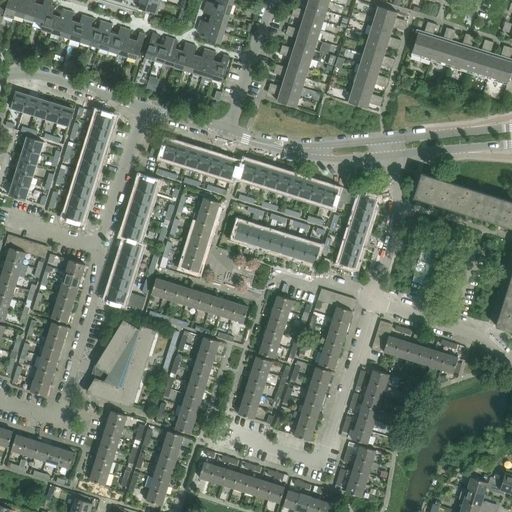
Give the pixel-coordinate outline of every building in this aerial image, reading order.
[(15,15),(19,0),(8,0),(5,12),(15,15)] [(25,18),(30,0),(19,0),(15,15),(25,18)] [(34,21),(39,4),(35,3),(36,0),(30,0),(25,18),(34,21)] [(44,24),(49,5),(50,5),(51,0),(44,0),(43,6),(39,4),(34,21),(43,23),(44,24)] [(112,0),(157,14),(161,0),(112,0)] [(230,15),(233,5),(216,0),(215,4),(207,1),(205,7),(216,10),(230,15)] [(326,11),(329,2),(323,0),(307,0),(309,0),(307,5),(326,11)] [(51,32),(56,16),(53,15),(55,7),(50,5),(49,5),(44,24),(43,23),(41,29),(51,32)] [(323,21),(326,11),(307,5),(306,10),(294,7),(293,11),(323,21)] [(396,18),(397,12),(378,6),(375,16),(406,26),(407,21),(396,18)] [(227,24),(230,15),(216,10),(205,7),(203,13),(212,15),(210,19),(227,24)] [(61,35),(69,11),(63,9),(60,17),(56,16),(51,32),(61,35)] [(71,38),(76,22),(72,21),(74,13),(69,11),(61,35),(71,38)] [(320,31),(323,21),(293,11),(291,16),(303,19),(301,25),(320,31)] [(80,41),(88,17),(82,15),(80,23),(76,22),(71,38),(80,41)] [(406,26),(375,16),(372,26),(391,32),(393,27),(404,30),(406,26)] [(90,44),(95,28),(91,27),(94,19),(88,17),(80,41),(90,44)] [(224,34),(227,24),(210,19),(209,23),(201,20),(199,26),(224,34)] [(99,47),(107,23),(101,21),(99,29),(95,28),(90,44),(99,47)] [(431,58),(438,39),(433,37),(437,24),(428,22),(424,34),(418,33),(412,52),(431,58)] [(109,50),(114,34),(110,33),(113,25),(107,23),(99,47),(109,50)] [(317,40),(320,31),(301,25),(300,30),(288,26),(287,31),(317,40)] [(221,44),(224,34),(199,26),(197,32),(205,34),(204,38),(221,44)] [(390,37),(391,32),(372,26),(369,35),(400,45),(401,40),(390,37)] [(511,39),(511,28),(504,26),(502,31),(511,33),(511,39),(511,40),(511,39)] [(119,53),(126,29),(120,27),(118,35),(114,34),(109,50),(119,53)] [(451,64),(457,45),(452,43),(456,30),(447,28),(443,40),(438,39),(431,58),(451,64)] [(128,56),(133,40),(129,39),(132,31),(126,29),(119,53),(128,56)] [(314,50),(317,40),(287,31),(285,35),(297,39),(295,44),(314,50)] [(136,67),(146,35),(140,33),(137,41),(133,40),(128,56),(136,59),(133,66),(136,67)] [(155,60),(160,44),(156,43),(159,35),(153,33),(143,65),(145,65),(147,58),(155,60)] [(470,70),(476,51),(471,49),(475,36),(466,34),(462,46),(457,45),(451,64),(470,70)] [(400,45),(369,35),(366,45),(385,51),(387,46),(398,49),(400,45)] [(164,63),(172,39),(166,37),(164,45),(160,44),(155,60),(164,63)] [(174,66),(179,50),(175,49),(178,41),(172,39),(164,63),(174,66)] [(489,76),(495,57),(490,55),(494,42),(485,40),(481,52),(476,51),(470,70),(489,76)] [(184,69),(191,45),(186,43),(183,51),(179,50),(174,66),(184,69)] [(311,59),(314,50),(295,44),(294,49),(282,45),(281,50),(311,59)] [(193,72),(198,56),(194,55),(197,47),(191,45),(184,69),(193,72)] [(384,56),(385,51),(366,45),(363,54),(394,64),(395,59),(384,56)] [(511,62),(509,61),(511,51),(511,48),(504,45),(500,58),(495,57),(489,76),(508,82),(505,92),(511,94),(511,62)] [(203,75),(210,51),(205,49),(202,57),(198,56),(193,72),(203,75)] [(309,69),(311,59),(281,50),(279,54),(291,58),(289,63),(309,69)] [(212,78),(217,62),(213,61),(216,53),(210,51),(203,75),(201,79),(211,82),(212,78)] [(394,64),(363,54),(360,64),(379,70),(381,65),(392,68),(394,64)] [(222,81),(230,57),(224,55),(221,63),(217,62),(212,78),(222,81)] [(306,78),(309,69),(289,63),(288,68),(276,64),(275,69),(306,78)] [(378,75),(379,70),(360,64),(357,73),(388,83),(389,78),(378,75)] [(303,88),(306,78),(275,69),(274,73),(285,77),(283,82),(303,88)] [(388,83),(357,73),(354,83),(373,89),(375,84),(386,88),(388,83)] [(300,97),(303,88),(283,82),(282,87),(270,83),(269,88),(300,97)] [(372,94),(373,89),(354,83),(351,93),(382,102),(383,98),(372,94)] [(296,107),(300,97),(269,88),(268,92),(279,96),(277,101),(296,107)] [(23,111),(28,95),(16,92),(11,108),(23,111)] [(382,102),(351,93),(348,102),(367,108),(369,103),(381,107),(382,102)] [(35,115),(40,99),(28,95),(23,111),(35,115)] [(46,118),(51,103),(40,99),(35,115),(46,118)] [(57,122),(62,106),(51,103),(46,118),(57,122)] [(69,126),(74,110),(62,106),(57,122),(69,126)] [(110,130),(114,118),(98,113),(95,125),(110,130)] [(107,141),(110,130),(95,125),(91,136),(107,141)] [(103,153),(107,141),(91,136),(87,148),(103,153)] [(40,154),(43,142),(28,137),(24,149),(40,154)] [(165,147),(167,141),(155,138),(154,144),(165,147)] [(174,161),(179,145),(167,141),(165,147),(163,153),(162,157),(174,161)] [(163,153),(165,147),(154,144),(152,150),(163,153)] [(185,164),(190,148),(179,145),(174,161),(185,164)] [(100,164),(103,153),(87,148),(84,159),(100,164)] [(197,168),(202,152),(190,148),(185,164),(197,168)] [(36,165),(40,154),(24,149),(20,160),(36,165)] [(162,157),(163,153),(152,150),(150,156),(161,159),(162,157)] [(208,171),(213,155),(202,152),(197,168),(208,171)] [(220,175),(225,159),(213,155),(208,171),(220,175)] [(96,175),(100,164),(84,159),(80,170),(96,175)] [(231,178),(236,163),(225,159),(220,175),(231,178)] [(33,176),(36,165),(20,160),(17,172),(33,176)] [(252,181),(257,165),(245,161),(241,177),(252,181)] [(264,184),(269,168),(257,165),(252,181),(264,184)] [(275,188),(280,172),(269,168),(264,184),(275,188)] [(93,187),(96,175),(80,170),(77,182),(93,187)] [(29,188),(33,176),(17,172),(13,183),(29,188)] [(287,191),(292,176),(280,172),(275,188),(287,191)] [(511,204),(425,177),(426,175),(421,173),(414,197),(511,227),(511,284),(500,322),(498,321),(497,321),(496,326),(511,330),(511,204)] [(298,195),(303,179),(292,176),(287,191),(298,195)] [(153,194),(157,183),(141,178),(138,190),(153,194)] [(310,199),(315,183),(303,179),(298,195),(310,199)] [(89,198),(93,187),(77,182),(73,193),(89,198)] [(25,200),(29,188),(13,183),(9,195),(25,200)] [(321,202),(326,186),(315,183),(310,199),(321,202)] [(333,206),(338,190),(326,186),(321,202),(333,206)] [(373,211),(377,198),(361,194),(342,188),(338,203),(342,205),(343,201),(357,206),(357,205),(373,211)] [(150,206),(153,194),(138,190),(134,201),(150,206)] [(85,210),(89,198),(73,193),(69,205),(85,210)] [(216,214),(220,202),(204,197),(200,209),(216,214)] [(146,217),(150,206),(134,201),(130,212),(146,217)] [(82,221),(85,210),(69,205),(66,216),(82,221)] [(370,222),(373,211),(357,205),(357,206),(354,217),(370,222)] [(213,226),(216,216),(216,214),(200,209),(196,208),(195,212),(199,213),(197,221),(213,226)] [(143,229),(146,217),(130,212),(127,224),(143,229)] [(366,233),(370,222),(354,217),(350,228),(366,233)] [(209,237),(213,226),(197,221),(193,232),(209,237)] [(246,242),(251,226),(239,222),(234,238),(246,242)] [(139,241),(143,229),(127,224),(123,236),(139,241)] [(257,245),(262,229),(251,226),(246,242),(257,245)] [(363,245),(366,233),(350,228),(347,240),(363,245)] [(269,249),(274,233),(262,229),(257,245),(269,249)] [(206,249),(209,237),(193,232),(190,244),(206,249)] [(280,252),(285,237),(274,233),(269,249),(280,252)] [(11,247),(14,236),(9,234),(5,246),(10,247),(11,247)] [(16,249),(20,238),(14,236),(11,247),(16,249)] [(292,256),(297,240),(285,237),(280,252),(292,256)] [(22,251),(26,240),(20,238),(16,249),(22,251)] [(28,253),(32,241),(26,240),(22,251),(26,252),(28,253)] [(303,259),(308,244),(297,240),(292,256),(303,259)] [(359,256),(363,245),(347,240),(343,251),(359,256)] [(34,255),(37,243),(32,241),(28,253),(34,255)] [(138,257),(141,246),(126,241),(122,253),(138,257)] [(40,256),(43,245),(37,243),(34,255),(40,256)] [(202,260),(206,249),(190,244),(186,255),(202,260)] [(315,263),(320,247),(308,244),(303,259),(315,263)] [(45,258),(49,247),(43,245),(40,256),(45,258)] [(22,264),(26,252),(22,251),(16,249),(11,247),(10,247),(7,259),(22,264)] [(356,268),(359,256),(343,251),(340,263),(356,268)] [(134,269),(138,257),(122,253),(118,264),(134,269)] [(198,272),(202,260),(186,255),(183,267),(198,272)] [(19,275),(22,264),(7,259),(3,271),(19,275)] [(82,276),(85,265),(70,260),(66,272),(82,276)] [(131,280),(134,269),(118,264),(115,275),(131,280)] [(0,282),(15,287),(19,275),(3,271),(0,280),(0,282)] [(78,288),(82,276),(66,272),(62,283),(78,288)] [(127,292),(131,280),(115,275),(111,287),(127,292)] [(163,297),(168,282),(156,278),(151,294),(163,297)] [(0,294),(12,298),(15,287),(0,282),(0,294)] [(175,301),(179,285),(168,282),(163,297),(162,301),(166,303),(168,299),(175,301)] [(75,299),(78,288),(62,283),(59,294),(75,299)] [(186,304),(191,289),(179,285),(175,301),(186,304)] [(146,298),(127,292),(111,287),(107,299),(142,309),(146,298)] [(197,308),(202,292),(191,289),(186,304),(197,308)] [(324,302),(327,290),(322,289),(318,300),(323,301),(324,302)] [(330,304),(333,292),(327,290),(324,302),(330,304)] [(209,312),(214,296),(202,292),(197,308),(209,312)] [(335,305),(339,294),(333,292),(330,304),(335,305)] [(0,307),(8,310),(12,298),(0,294),(0,307)] [(71,311),(75,299),(59,294),(55,306),(71,311)] [(341,307),(345,296),(339,294),(335,305),(337,306),(341,307)] [(290,312),(293,300),(278,295),(274,307),(290,312)] [(220,315),(225,299),(214,296),(209,312),(208,314),(213,316),(214,313),(220,315)] [(347,309),(350,298),(345,296),(341,307),(347,309)] [(353,311),(356,299),(350,298),(347,309),(353,311)] [(232,319),(237,303),(225,299),(220,315),(232,319)] [(244,322),(248,307),(237,303),(232,319),(244,322)] [(68,323),(71,311),(55,306),(52,318),(68,323)] [(347,309),(341,307),(337,306),(333,318),(349,323),(353,311),(347,309)] [(0,320),(5,322),(8,310),(0,307),(0,320)] [(286,323),(290,312),(274,307),(270,318),(286,323)] [(282,335),(286,323),(270,318),(267,330),(282,335)] [(345,334),(348,327),(349,323),(333,318),(330,329),(345,334)] [(95,365),(86,392),(133,407),(157,330),(141,325),(139,329),(123,319),(95,365)] [(390,330),(392,324),(381,320),(379,326),(390,330)] [(65,339),(68,327),(52,322),(49,334),(65,339)] [(389,336),(390,330),(379,326),(377,332),(389,336)] [(342,346),(345,334),(330,329),(326,341),(342,346)] [(278,346),(282,335),(267,330),(263,341),(278,346)] [(387,341),(389,336),(377,332),(375,338),(387,341)] [(61,350),(65,339),(49,334),(45,345),(61,350)] [(216,353),(220,341),(204,336),(200,348),(216,353)] [(395,355),(400,339),(389,336),(387,341),(385,347),(384,351),(395,355)] [(385,347),(387,341),(375,338),(374,344),(385,347)] [(407,359),(412,343),(400,339),(395,355),(407,359)] [(274,358),(278,346),(263,341),(259,353),(274,358)] [(338,357),(342,346),(326,341),(323,352),(338,357)] [(418,362),(423,346),(412,343),(407,359),(418,362)] [(384,351),(385,347),(374,344),(372,349),(383,353),(384,351)] [(57,361),(60,352),(61,350),(45,345),(42,356),(57,361)] [(430,366),(435,350),(423,346),(418,362),(430,366)] [(212,365),(216,355),(216,353),(200,348),(197,360),(212,365)] [(441,369),(446,353),(435,350),(430,366),(441,369)] [(335,369),(338,357),(323,352),(319,364),(335,369)] [(453,373),(458,357),(446,353),(441,369),(453,373)] [(54,373),(57,361),(42,356),(38,368),(54,373)] [(269,373),(272,361),(256,356),(253,368),(269,373)] [(209,376),(212,365),(197,360),(193,371),(209,376)] [(328,383),(332,371),(316,366),(312,378),(328,383)] [(50,384),(54,373),(38,368),(34,379),(50,384)] [(265,384),(269,373),(253,368),(249,379),(265,384)] [(386,386),(389,374),(374,369),(370,381),(386,386)] [(205,388),(209,376),(193,371),(189,383),(205,388)] [(325,394),(328,383),(312,378),(309,390),(325,394)] [(47,396),(50,384),(34,379),(31,391),(47,396)] [(261,395),(265,384),(249,379),(246,391),(261,395)] [(382,398),(386,386),(370,381),(366,393),(382,398)] [(202,399),(205,388),(189,383),(186,394),(202,399)] [(321,406),(325,394),(309,390),(305,401),(321,406)] [(258,407),(261,395),(246,391),(242,402),(258,407)] [(378,409),(382,398),(366,393),(363,404),(378,409)] [(198,410),(202,399),(186,394),(182,405),(198,410)] [(145,408),(148,401),(142,399),(139,407),(145,408)] [(317,417),(321,406),(305,401),(302,412),(317,417)] [(254,419),(258,407),(242,402),(239,414),(254,419)] [(375,420),(378,409),(363,404),(359,416),(375,420)] [(195,422),(198,410),(182,405),(179,417),(195,422)] [(124,427),(127,415),(111,411),(108,422),(124,427)] [(314,429),(317,417),(302,412),(298,424),(314,429)] [(371,432),(375,420),(359,416),(356,427),(371,432)] [(191,433),(195,422),(179,417),(175,429),(191,433)] [(120,439),(124,427),(108,422),(104,434),(120,439)] [(310,440),(314,429),(298,424),(295,436),(310,440)] [(368,444),(371,432),(356,427),(352,439),(368,444)] [(0,444),(8,447),(13,431),(2,428),(0,432),(0,444)] [(180,447),(184,436),(168,431),(165,443),(180,447)] [(24,454),(29,438),(16,434),(11,450),(24,454)] [(116,450),(120,439),(104,434),(101,445),(116,450)] [(35,457),(40,442),(29,438),(24,454),(35,457)] [(46,461),(51,445),(40,442),(35,457),(46,461)] [(177,459),(180,447),(165,443),(161,454),(177,459)] [(58,464),(62,449),(51,445),(46,461),(58,464)] [(113,462),(116,450),(101,445),(97,457),(113,462)] [(372,462),(376,450),(360,445),(357,457),(372,462)] [(70,468),(74,452),(62,449),(58,464),(70,468)] [(173,470),(177,459),(161,454),(157,465),(173,470)] [(109,473),(113,462),(97,457),(93,468),(109,473)] [(369,474),(372,462),(357,457),(353,469),(369,474)] [(211,481),(216,465),(204,461),(199,477),(211,481)] [(170,482),(173,470),(157,465),(154,477),(170,482)] [(222,484),(227,469),(216,465),(211,481),(222,484)] [(106,485),(109,473),(93,468),(90,480),(106,485)] [(234,488),(239,472),(227,469),(222,484),(234,488)] [(365,485),(369,474),(353,469),(350,480),(365,485)] [(245,492),(250,476),(239,472),(234,488),(245,492)] [(511,474),(506,473),(506,472),(505,472),(501,487),(494,485),(492,491),(504,494),(505,491),(510,493),(511,484),(511,474)] [(257,495),(262,479),(250,476),(245,492),(257,495)] [(166,493),(170,482),(154,477),(150,488),(166,493)] [(492,491),(494,485),(488,483),(488,482),(471,477),(471,478),(467,489),(484,494),(486,488),(489,488),(489,489),(492,491)] [(268,499),(273,483),(262,479),(257,495),(268,499)] [(362,497),(365,485),(350,480),(346,492),(362,497)] [(280,502),(285,487),(273,483),(268,499),(280,502)] [(162,505),(166,493),(150,488),(147,500),(162,505)] [(482,501),(484,494),(467,489),(464,500),(487,508),(489,502),(485,501),(485,502),(482,501)] [(295,509),(300,493),(288,490),(283,506),(295,509)] [(303,511),(306,511),(311,497),(300,493),(295,509),(303,511)] [(319,511),(323,501),(311,497),(306,511),(319,511)] [(91,510),(93,504),(75,498),(72,508),(85,511),(91,511),(92,511),(91,510)] [(485,511),(487,508),(464,500),(460,511),(478,511),(479,511),(482,511),(481,511),(485,511)] [(332,511),(335,504),(323,501),(319,511),(332,511)]
